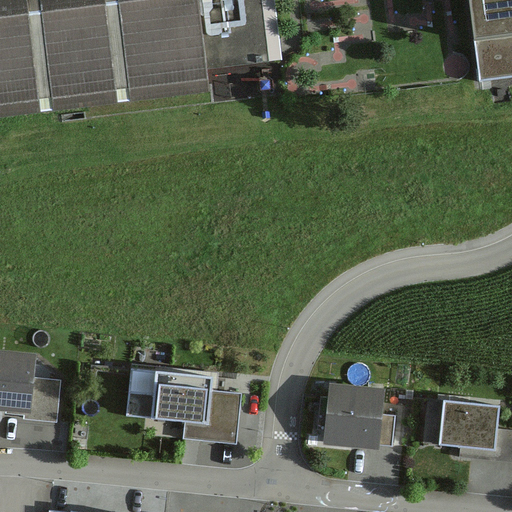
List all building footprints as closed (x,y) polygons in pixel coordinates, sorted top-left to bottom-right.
[(214,0),(0,0),(0,130),(228,98),(226,83),(214,0)] [(267,0),(214,0),(226,83),(278,76),(267,0)] [(511,0),(470,0),(482,83),(511,78),(511,0)] [(38,359),(0,355),(0,414),(31,418),(38,359)] [(215,380),(131,371),(126,418),(151,421),(150,426),(184,430),(183,441),(237,447),(242,396),(213,393),(215,380)] [(386,391),(331,387),(327,442),(393,447),(395,419),(383,418),(386,391)] [(502,408),(433,402),(429,446),(498,451),(502,408)] [(501,456),(511,456),(511,428),(502,428),(501,456)]
